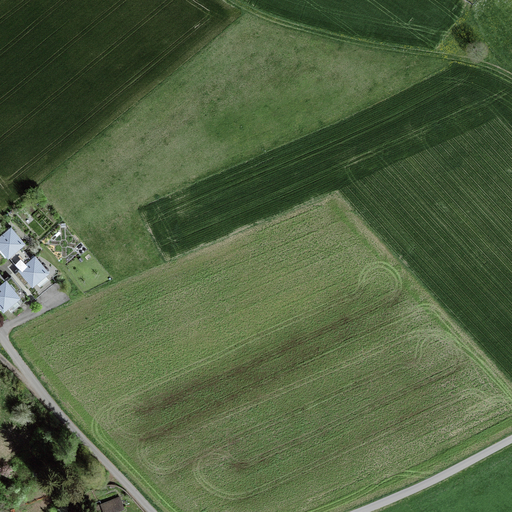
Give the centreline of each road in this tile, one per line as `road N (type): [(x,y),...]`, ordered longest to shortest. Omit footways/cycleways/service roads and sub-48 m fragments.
road 1 (residential): [(152,511),(0,335)]
road 2 (unclassified): [(511,441),(360,511)]
